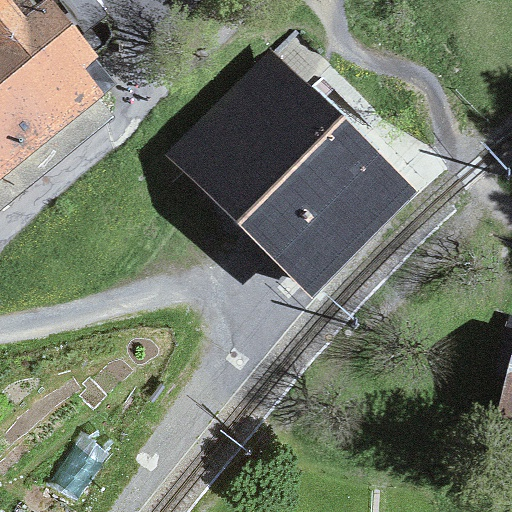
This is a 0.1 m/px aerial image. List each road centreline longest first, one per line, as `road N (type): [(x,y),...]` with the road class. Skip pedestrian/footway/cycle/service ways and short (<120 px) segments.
road 1 (track): [(0,236),(121,130),(143,97),(265,0)]
road 2 (track): [(319,0),(360,57),(432,86),(453,147),(511,212)]
